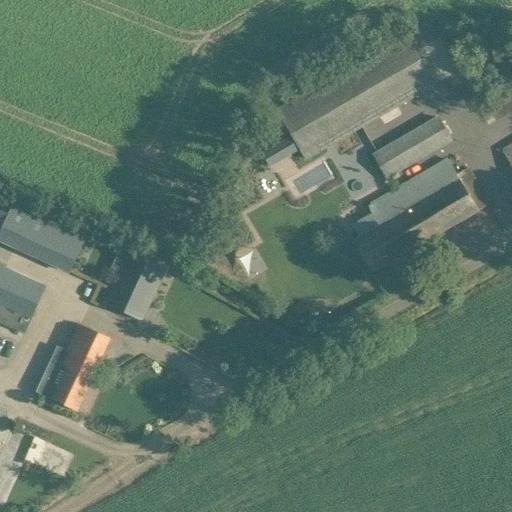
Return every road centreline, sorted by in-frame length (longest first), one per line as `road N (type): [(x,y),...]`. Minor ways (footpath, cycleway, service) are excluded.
road 1 (unclassified): [(34,511),(182,413),(511,232)]
road 2 (unknown): [(121,453),(37,421),(18,404),(17,377),(52,312),(81,305),(223,390)]
